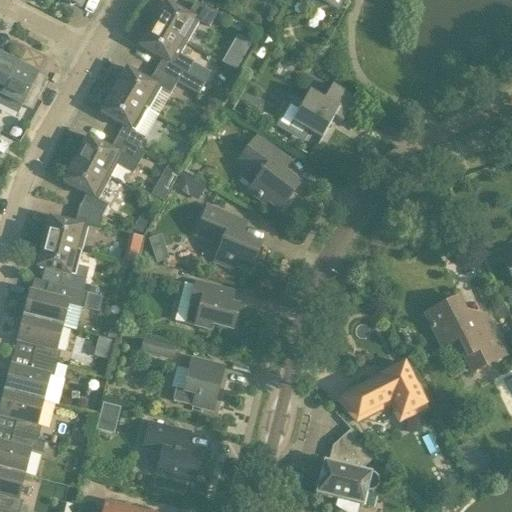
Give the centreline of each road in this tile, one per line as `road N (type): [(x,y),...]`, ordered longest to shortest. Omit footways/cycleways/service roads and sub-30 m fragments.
road 1 (tertiary): [(249,511),(295,299),(317,250),(377,187),(511,128)]
road 2 (residential): [(0,246),(33,150),(92,52)]
